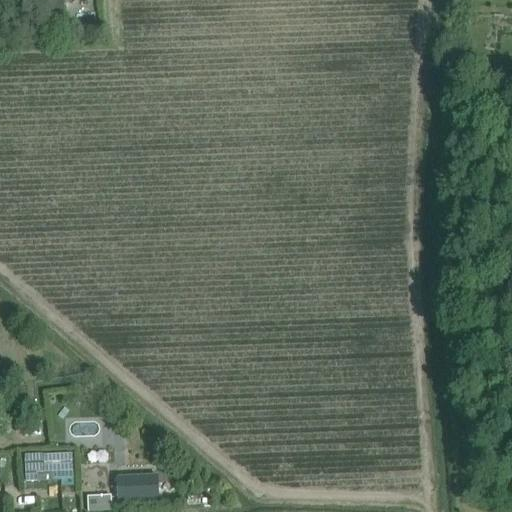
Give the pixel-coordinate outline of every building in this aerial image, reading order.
[(66,34),(63,0),(44,0),(47,36),(66,34)] [(0,425),(0,439),(0,440),(12,437),(9,423),(0,425)] [(43,457),(23,458),(24,484),(35,484),(35,474),(43,474),(43,457)] [(77,484),(77,462),(61,461),(60,484),(77,484)] [(157,477),(116,479),(117,504),(158,502),(157,477)] [(111,511),(111,498),(87,499),(87,511),(111,511)]
